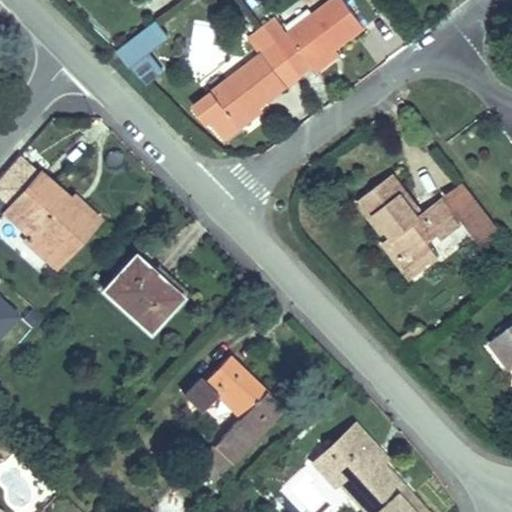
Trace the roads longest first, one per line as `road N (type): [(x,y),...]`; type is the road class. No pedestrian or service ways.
road 1 (residential): [(511,502),(223,206)]
road 2 (residential): [(223,206),(407,63)]
road 3 (residential): [(223,206),(76,59)]
